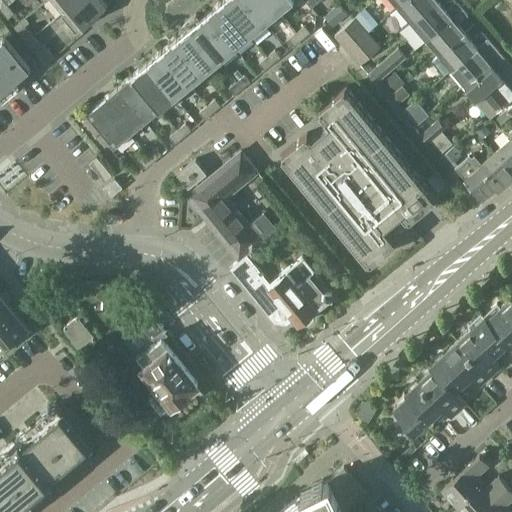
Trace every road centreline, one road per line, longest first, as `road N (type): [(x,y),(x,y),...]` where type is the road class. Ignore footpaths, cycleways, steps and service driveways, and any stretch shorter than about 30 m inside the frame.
road 1 (residential): [(295,407),(174,265),(144,254),(49,246),(0,223)]
road 2 (secondary): [(314,391),(511,214)]
road 3 (residential): [(48,511),(113,458),(113,441),(48,368),(0,401)]
road 4 (residential): [(0,150),(139,38),(137,0)]
road 5 (secondary): [(168,511),(295,407)]
road 6 (residential): [(403,493),(511,399)]
road 7 (residential): [(403,493),(314,391)]
